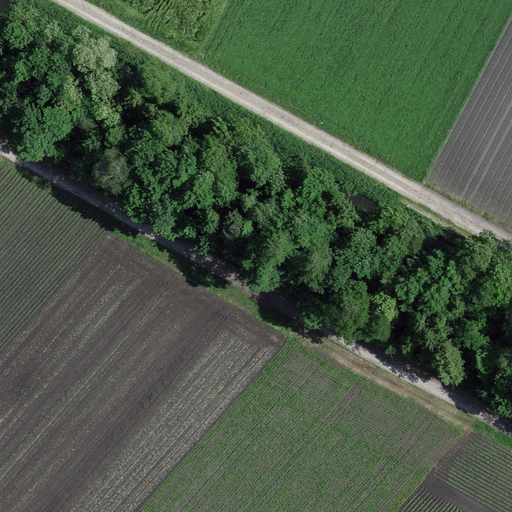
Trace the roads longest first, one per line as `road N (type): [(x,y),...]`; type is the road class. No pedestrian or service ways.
road 1 (track): [(511,447),(0,166)]
road 2 (track): [(75,0),(511,241)]
